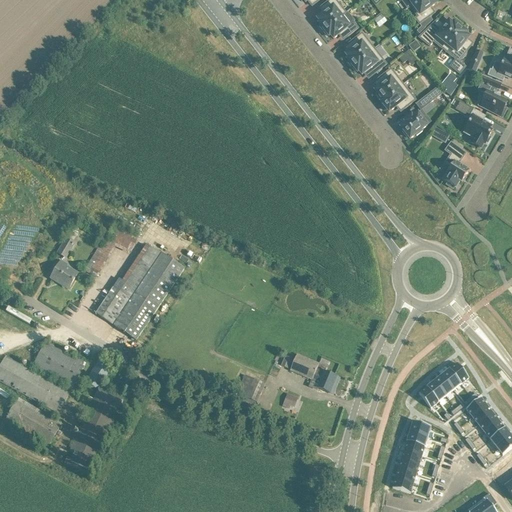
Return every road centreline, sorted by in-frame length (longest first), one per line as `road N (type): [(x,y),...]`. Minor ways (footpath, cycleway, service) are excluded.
road 1 (unclassified): [(341,457),(163,389),(26,299)]
road 2 (tertiary): [(212,18),(399,265)]
road 3 (tertiary): [(418,247),(224,7)]
road 4 (residential): [(279,0),(384,132),(390,158)]
road 5 (tertiary): [(404,294),(370,365),(341,457)]
road 6 (tertiary): [(359,463),(371,410),(419,304)]
